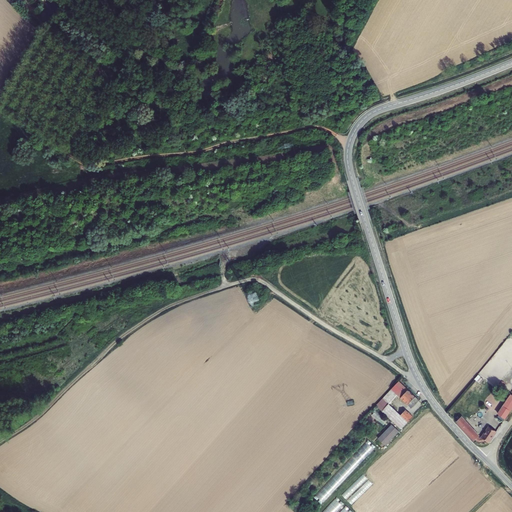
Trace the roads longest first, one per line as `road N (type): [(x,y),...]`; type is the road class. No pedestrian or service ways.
road 1 (tertiary): [(416,375),(349,169),(350,139),(377,110),(511,62)]
road 2 (track): [(264,283),(234,283),(142,321),(0,442)]
road 3 (track): [(89,167),(319,128),(348,149)]
road 4 (unclassified): [(416,375),(264,283)]
road 5 (track): [(217,0),(187,71),(183,151)]
